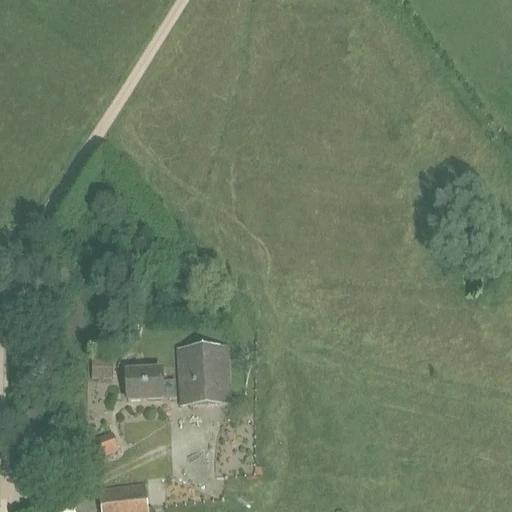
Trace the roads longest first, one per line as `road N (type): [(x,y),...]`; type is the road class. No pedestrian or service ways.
road 1 (unclassified): [(4,511),(13,284),(188,0)]
road 2 (track): [(7,379),(49,372),(68,408),(119,422),(176,419),(180,503)]
